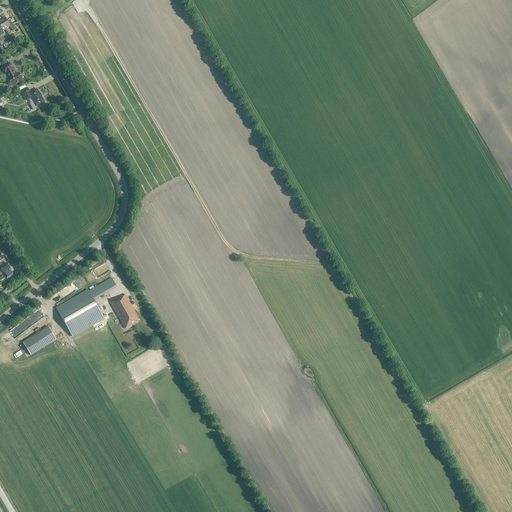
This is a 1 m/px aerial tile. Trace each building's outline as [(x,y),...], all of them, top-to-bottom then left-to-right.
[(10,20),(7,22),(5,18),(0,21),(5,30),(10,27),(13,32),(16,30),(12,24),(10,20)] [(13,69),(10,64),(2,69),(5,74),(6,73),(10,79),(9,80),(9,81),(8,81),(8,83),(8,84),(9,85),(11,86),(12,85),(12,86),(22,80),(22,79),(23,79),(23,77),(23,75),(22,74),(20,74),(19,74),(16,75),(13,69)] [(29,100),(31,104),(30,104),(34,110),(37,108),(36,107),(44,102),(41,97),(42,96),(41,94),(40,95),(37,89),(30,93),(27,89),(21,92),(27,101),(29,100)] [(0,270),(1,270),(3,273),(4,273),(7,278),(13,274),(9,269),(10,268),(6,263),(2,266),(0,263),(0,261),(4,259),(0,253),(0,270)] [(90,279),(111,270),(109,264),(87,274),(90,279)] [(19,279),(16,275),(9,281),(11,284),(19,279)] [(111,278),(89,291),(88,290),(56,308),(73,338),(105,319),(94,301),(117,288),(111,278)] [(125,295),(110,303),(125,329),(140,320),(125,295)] [(48,327),(39,333),(22,343),(31,356),(56,340),(48,327)]
